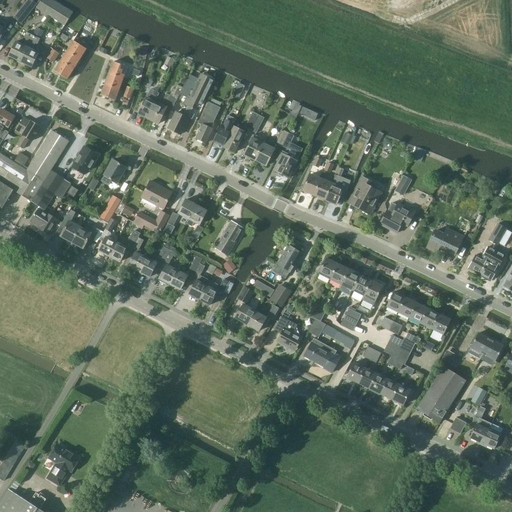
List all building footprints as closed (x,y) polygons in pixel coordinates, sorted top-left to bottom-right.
[(23,7),(15,17),(22,23),(36,6),(37,4),(32,0),(27,7),(24,5),(23,7)] [(41,0),(37,7),(36,8),(51,16),(59,4),(57,3),(52,0),(41,0)] [(51,16),(65,25),(73,13),(59,4),(51,16)] [(36,28),(33,35),(40,38),(43,31),(36,28)] [(21,62),(33,35),(27,32),(24,37),(26,38),(23,45),(16,41),(9,56),(21,62)] [(69,36),(62,32),(59,36),(66,41),(69,36)] [(33,35),(21,62),(32,67),(39,53),(32,49),(35,43),(37,44),(40,39),(33,35)] [(68,51),(80,59),(87,49),(74,41),(68,51)] [(62,61),(74,69),(80,59),(68,51),(62,61)] [(168,55),(164,63),(171,66),(174,59),(168,55)] [(74,69),(62,61),(55,70),(68,78),(74,69)] [(110,73),(124,78),(128,67),(114,61),(110,73)] [(135,64),(132,73),(138,75),(141,66),(135,64)] [(106,84),(120,89),(124,78),(110,73),(106,84)] [(185,102),(184,103),(188,105),(193,107),(196,102),(201,104),(213,79),(202,73),(199,78),(196,77),(185,102)] [(183,87),(177,98),(185,102),(196,77),(190,74),(183,87)] [(120,89),(106,84),(102,95),(116,100),(120,89)] [(149,114),(147,117),(159,123),(165,110),(170,112),(177,99),(177,98),(183,87),(177,85),(175,89),(173,88),(170,95),(167,94),(161,105),(156,102),(155,102),(149,114)] [(149,94),(139,113),(147,117),(149,114),(155,102),(159,93),(151,89),(149,94)] [(211,127),(221,107),(210,102),(200,122),(204,124),(197,137),(207,142),(213,128),(211,127)] [(177,111),(169,128),(174,130),(174,132),(178,133),(180,133),(181,133),(189,117),(188,117),(193,107),(188,105),(184,115),(177,111)] [(0,144),(8,132),(5,130),(7,126),(8,126),(14,117),(1,110),(0,111),(0,144)] [(251,130),(259,114),(253,111),(245,127),(251,130)] [(259,114),(251,130),(257,133),(265,117),(259,114)] [(220,126),(213,142),(215,143),(224,146),(236,119),(228,115),(223,127),(220,126)] [(31,141),(40,126),(30,120),(30,121),(24,118),(16,131),(22,135),(23,136),(19,144),(25,147),(29,140),(31,141)] [(235,152),(245,132),(235,127),(225,147),(235,152)] [(282,145),(289,132),(284,130),(277,143),(282,145)] [(14,190),(31,200),(44,208),(64,179),(50,170),(68,141),(52,131),(26,170),(23,168),(14,162),(0,153),(0,206),(2,208),(14,190)] [(9,132),(5,138),(10,141),(14,136),(9,132)] [(288,177),(296,161),(303,148),(290,142),(294,135),(289,132),(282,145),(287,148),(276,171),(288,177)] [(349,145),(353,135),(346,132),(342,142),(349,145)] [(255,160),(265,140),(255,135),(253,139),(252,139),(244,155),(255,160)] [(276,145),(271,142),(265,140),(255,160),(266,165),(276,145)] [(381,147),(391,152),(395,144),(385,140),(381,147)] [(90,170),(98,155),(84,146),(72,166),(84,173),(87,168),(90,170)] [(20,154),(14,162),(23,168),(29,159),(20,154)] [(316,157),(313,165),(318,168),(322,159),(316,157)] [(117,183),(126,168),(113,160),(104,175),(104,176),(101,180),(109,185),(112,180),(117,183)] [(328,162),(325,171),(331,173),(334,164),(328,162)] [(339,167),(336,175),(341,178),(345,169),(339,167)] [(314,195),(321,179),(310,174),(303,190),(314,195)] [(403,175),(394,190),(404,195),(412,180),(403,175)] [(361,177),(356,188),(348,202),(370,214),(381,193),(371,188),(374,183),(361,177)] [(94,190),(99,181),(94,179),(89,188),(94,190)] [(321,179),(314,195),(325,200),(332,184),(321,179)] [(163,209),(172,193),(151,182),(142,197),(163,209)] [(332,184),(325,200),(336,205),(343,189),(332,184)] [(73,196),(77,190),(72,187),(68,193),(73,196)] [(113,195),(100,217),(108,222),(121,200),(113,195)] [(192,211),(196,205),(185,200),(178,214),(188,219),(192,211)] [(409,222),(414,212),(398,203),(397,205),(393,202),(388,210),(387,210),(380,224),(397,232),(404,219),(409,222)] [(130,216),(134,209),(125,204),(122,211),(130,216)] [(188,219),(199,225),(206,211),(196,205),(192,211),(188,219)] [(49,234),(58,220),(39,208),(30,222),(44,230),(43,231),(49,234)] [(162,233),(167,223),(171,216),(161,210),(156,220),(139,211),(134,222),(153,232),(155,229),(162,233)] [(171,216),(167,223),(173,226),(179,215),(173,212),(171,216)] [(68,213),(59,226),(64,229),(61,236),(72,242),(80,227),(70,221),(73,215),(68,213)] [(104,242),(99,250),(110,256),(117,242),(110,238),(111,236),(110,232),(117,221),(111,218),(105,229),(99,239),(104,242)] [(216,248),(228,255),(243,229),(232,222),(216,248)] [(497,244),(506,228),(497,223),(488,239),(497,244)] [(198,225),(192,236),(197,239),(203,228),(198,225)] [(80,227),(72,242),(74,243),(83,248),(87,241),(89,242),(92,244),(93,240),(97,242),(103,232),(99,230),(93,227),(90,232),(80,227)] [(455,253),(463,237),(446,229),(444,234),(435,230),(427,247),(436,251),(439,246),(455,253)] [(134,230),(126,245),(132,249),(138,237),(140,233),(134,230)] [(132,249),(138,252),(144,240),(138,237),(132,249)] [(117,242),(110,256),(120,261),(127,247),(117,242)] [(164,246),(158,257),(164,260),(169,249),(164,246)] [(276,265),(272,271),(285,279),(289,273),(300,254),(288,246),(276,265)] [(491,259),(496,250),(488,246),(482,258),(475,254),(468,267),(479,274),(488,258),(491,259)] [(169,249),(164,260),(169,263),(175,252),(169,249)] [(487,280),(488,278),(491,280),(504,255),(496,250),(491,259),(488,258),(479,274),(481,274),(480,276),(487,280)] [(156,262),(157,261),(156,257),(157,255),(149,251),(146,257),(139,271),(150,277),(157,263),(156,262)] [(146,257),(136,252),(129,266),(139,271),(146,257)] [(196,255),(187,273),(193,276),(202,258),(196,255)] [(237,266),(230,258),(222,264),(229,272),(237,266)] [(330,279),(338,264),(326,258),(319,273),(330,279)] [(199,263),(193,276),(197,278),(199,275),(200,275),(205,266),(199,263)] [(341,284),(349,269),(338,264),(330,279),(341,284)] [(169,286),(170,284),(178,270),(167,265),(159,280),(169,286)] [(352,290),(360,275),(349,269),(341,284),(352,290)] [(511,269),(503,286),(511,291),(511,269)] [(178,270),(170,284),(181,289),(188,275),(178,270)] [(209,280),(200,275),(199,275),(197,278),(189,294),(199,299),(209,280)] [(363,295),(371,280),(360,275),(352,290),(363,295)] [(209,280),(199,299),(210,304),(218,289),(223,292),(229,281),(223,278),(219,285),(209,280)] [(371,280),(363,295),(375,301),(382,285),(371,280)] [(282,306),(292,290),(280,283),(270,300),(282,306)] [(244,286),(237,299),(247,304),(255,292),(244,286)] [(398,311),(405,297),(394,291),(387,306),(398,311)] [(409,317),(416,302),(405,297),(398,311),(409,317)] [(420,322),(427,307),(416,302),(409,317),(420,322)] [(268,314),(275,318),(281,307),(275,303),(268,314)] [(315,303),(312,309),(324,315),(327,310),(315,303)] [(248,325),(256,311),(246,306),(238,319),(248,325)] [(431,328),(438,313),(427,307),(420,322),(431,328)] [(349,308),(346,314),(359,320),(361,314),(349,308)] [(312,309),(309,314),(316,318),(321,321),(324,315),(312,309)] [(256,311),(248,325),(258,331),(266,317),(256,311)] [(438,313),(431,328),(443,334),(450,319),(438,313)] [(346,314),(343,319),(356,325),(359,320),(346,314)] [(276,328),(283,332),(279,341),(293,349),(300,337),(293,334),(298,324),(283,315),(276,328)] [(388,330),(393,320),(384,315),(379,325),(388,330)] [(316,318),(309,331),(319,337),(326,324),(321,321),(316,318)] [(343,319),(341,325),(353,331),(356,325),(343,319)] [(393,320),(388,330),(396,334),(401,324),(393,320)] [(407,331),(404,337),(410,341),(414,334),(407,331)] [(391,333),(388,339),(399,345),(401,342),(402,339),(391,333)] [(479,359),(482,353),(485,349),(490,340),(478,333),(467,353),(479,359)] [(401,342),(412,348),(414,342),(416,344),(419,337),(414,334),(410,341),(404,337),(403,337),(402,339),(401,342)] [(312,342),(304,356),(325,367),(325,365),(333,370),(340,357),(335,354),(337,350),(314,338),(312,342)] [(397,350),(398,348),(399,345),(388,339),(386,345),(397,350)] [(495,360),(502,346),(490,340),(485,349),(482,353),(495,360)] [(422,347),(429,350),(432,344),(425,341),(422,347)] [(401,342),(399,345),(398,348),(409,353),(412,348),(401,342)] [(369,359),(374,348),(367,345),(362,355),(369,359)] [(395,353),(397,350),(386,345),(383,350),(390,354),(394,356),(395,353)] [(374,348),(369,359),(377,362),(382,352),(374,348)] [(397,350),(395,353),(406,359),(409,353),(398,348),(397,350)] [(448,349),(442,359),(452,365),(457,354),(448,349)] [(396,361),(394,365),(399,368),(401,363),(403,364),(406,359),(395,353),(394,356),(392,359),(396,361)] [(392,359),(394,356),(390,354),(387,362),(394,365),(396,361),(392,359)] [(357,382),(365,367),(354,362),(347,377),(357,382)] [(414,370),(407,366),(405,371),(411,374),(414,370)] [(439,422),(466,380),(444,366),(417,409),(439,422)] [(369,388),(376,373),(365,367),(357,382),(369,388)] [(380,393),(387,378),(376,373),(369,388),(380,393)] [(391,398),(398,384),(387,378),(380,393),(391,398)] [(398,384),(391,398),(403,404),(410,389),(398,384)] [(479,387),(472,402),(479,406),(486,391),(479,387)] [(482,443),(491,423),(480,417),(485,408),(480,405),(475,415),(469,429),(473,430),(469,437),(482,443)] [(460,433),(466,423),(456,417),(450,428),(460,433)] [(508,430),(503,428),(491,423),(482,443),(493,449),(497,441),(502,444),(508,430)] [(0,478),(3,480),(24,446),(5,434),(1,440),(2,441),(0,444),(2,445),(0,448),(0,478)] [(82,458),(58,443),(49,458),(56,463),(47,478),(60,487),(69,471),(72,473),(82,458)] [(0,511),(43,511),(8,490),(0,502),(0,511)]
